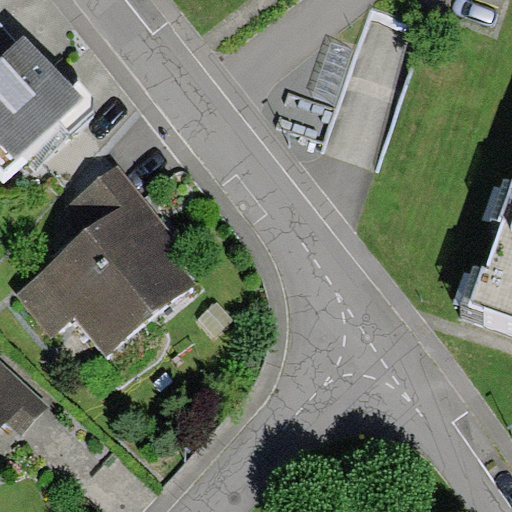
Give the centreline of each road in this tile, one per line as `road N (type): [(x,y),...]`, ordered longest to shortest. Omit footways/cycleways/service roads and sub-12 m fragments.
road 1 (residential): [(370,346),(103,0)]
road 2 (residential): [(370,346),(204,511)]
road 3 (residential): [(481,511),(370,346)]
